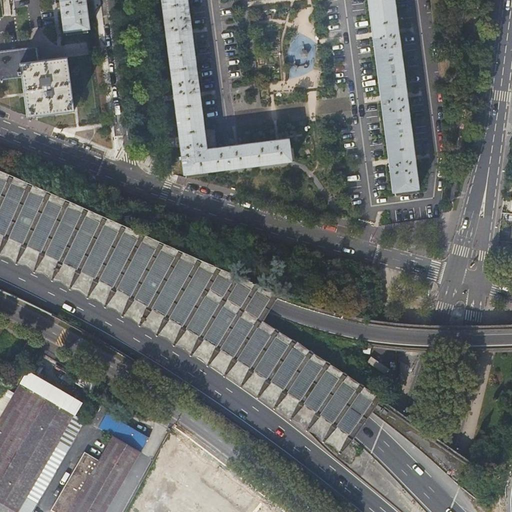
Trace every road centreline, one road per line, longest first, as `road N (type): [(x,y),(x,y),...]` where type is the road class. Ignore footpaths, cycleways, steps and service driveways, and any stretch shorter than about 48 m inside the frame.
road 1 (motorway): [(448,511),(352,417),(263,354),(155,287),(0,213)]
road 2 (motorway): [(511,337),(418,338),(334,327),(0,198)]
road 3 (motorway): [(0,264),(175,358),(379,511)]
road 4 (unclassified): [(0,306),(161,401),(306,511)]
road 5 (residential): [(130,178),(444,273),(466,287)]
road 6 (secondary): [(466,287),(449,298),(377,511)]
road 7 (secondary): [(416,511),(456,411),(476,303),(466,287)]
road 8 (residential): [(130,178),(109,0)]
road 9 (secondary): [(466,287),(483,270),(496,127)]
road 10 (secondary): [(496,127),(458,265),(466,287)]
road 11 (residential): [(0,127),(130,178)]
